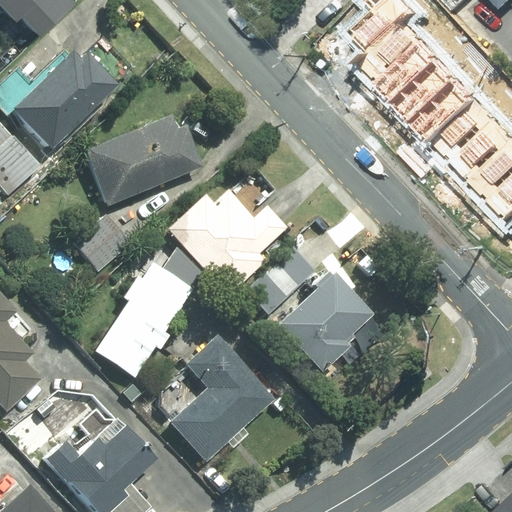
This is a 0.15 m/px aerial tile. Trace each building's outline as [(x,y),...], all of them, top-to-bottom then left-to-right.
[(0,0),(0,1),(8,9),(11,6),(30,25),(56,0),(0,0)] [(410,0),(369,0),(344,25),(364,45),(408,2),(410,0)] [(428,23),(408,2),(364,45),(356,53),(376,73),(405,44),(428,23)] [(448,43),(428,23),(405,44),(376,73),(396,93),(448,43)] [(468,64),(448,43),(396,93),(416,114),(468,64)] [(64,48),(5,105),(45,145),(107,83),(77,53),(73,57),(64,48)] [(488,84),(468,64),(416,114),(436,135),(488,84)] [(508,105),(488,84),(436,135),(456,155),(508,105)] [(511,141),(511,108),(508,105),(456,155),(477,176),(511,141)] [(170,116),(86,150),(108,203),(200,166),(184,126),(175,129),(170,116)] [(35,162),(0,126),(0,182),(7,189),(35,162)] [(511,180),(511,141),(477,176),(497,196),(511,180)] [(511,180),(497,196),(511,211),(511,180)] [(204,195),(168,229),(229,293),(265,260),(258,253),(285,227),(266,206),(253,218),(227,190),(212,204),(204,195)] [(105,217),(74,243),(98,271),(129,244),(105,217)] [(96,351),(133,375),(201,274),(174,246),(161,267),(152,261),(96,351)] [(246,289),(268,313),(313,271),(291,247),(246,289)] [(333,272),(277,324),(319,370),(346,345),(341,339),(370,313),(333,272)] [(16,311),(0,293),(0,403),(5,409),(39,379),(22,361),(32,352),(4,322),(16,311)] [(207,387),(169,421),(205,460),(273,399),(215,336),(185,363),(207,387)] [(64,440),(45,458),(95,511),(108,511),(128,494),(123,489),(129,483),(155,458),(124,426),(110,438),(103,430),(78,454),(64,440)] [(128,494),(108,511),(143,511),(150,506),(129,483),(123,489),(128,494)] [(0,511),(53,511),(29,485),(0,511)]
